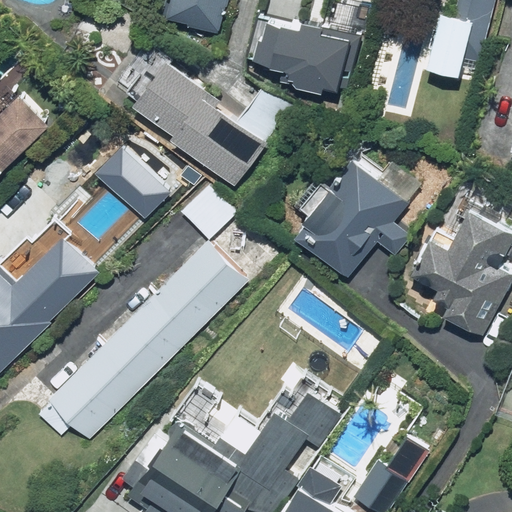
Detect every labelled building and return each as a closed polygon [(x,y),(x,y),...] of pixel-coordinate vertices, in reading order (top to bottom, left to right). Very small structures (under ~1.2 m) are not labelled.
[(226,0),(167,0),(165,12),(219,27),(226,0)] [(454,0),(453,10),(439,7),(427,63),(459,70),(463,50),(480,53),(490,0),(454,0)] [(337,82),(347,34),(316,27),(317,25),(257,12),(247,54),(289,63),(285,79),(322,87),(324,79),(337,82)] [(219,95),(163,51),(129,94),(238,181),(267,144),(213,102),(219,95)] [(0,163),(51,114),(22,84),(8,97),(0,89),(0,163)] [(294,231),(347,269),(361,250),(356,246),(368,229),(397,251),(413,229),(395,217),(402,207),(339,161),(300,215),(303,218),(294,231)] [(208,179),(182,203),(208,232),(235,207),(208,179)] [(0,359),(97,266),(32,198),(0,229),(0,237),(9,247),(0,255),(0,254),(0,359)] [(511,234),(511,229),(468,205),(448,242),(429,232),(410,267),(438,281),(432,291),(447,300),(441,312),(484,336),(511,284),(511,266),(498,259),(511,234)] [(250,276),(210,235),(46,392),(51,397),(38,409),(60,432),(71,421),(84,435),(250,276)] [(166,433),(158,427),(126,474),(135,479),(129,488),(147,501),(143,508),(149,511),(240,511),(245,505),(254,511),(354,511),(331,495),(342,481),(312,460),(304,471),(287,459),(305,434),(318,444),(340,412),(307,389),(289,416),(275,406),(261,426),(237,409),(214,442),(177,417),(166,433)]
